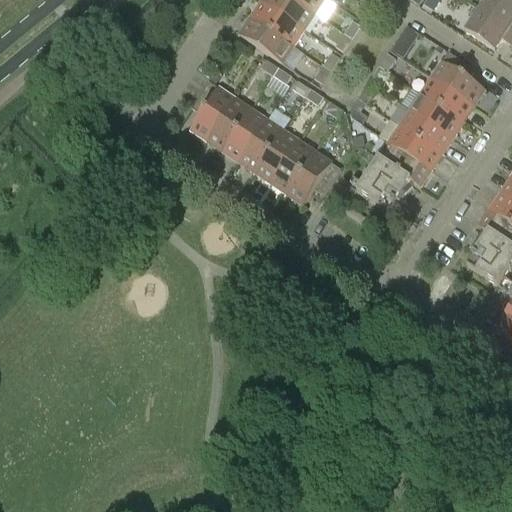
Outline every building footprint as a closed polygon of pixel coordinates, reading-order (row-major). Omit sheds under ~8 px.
[(264,0),(261,5),(303,33),(314,17),(287,0),(264,0)] [(287,0),(314,17),(325,1),(322,0),(287,0)] [(419,9),(425,1),(422,0),(409,0),(408,2),(419,9)] [(431,0),(427,0),(424,6),(433,12),(438,5),(431,0)] [(511,6),(502,0),(488,0),(479,14),(511,35),(511,6)] [(250,21),(293,49),(303,33),(261,5),(250,21)] [(357,18),(365,23),(374,11),(366,5),(357,18)] [(511,35),(479,14),(466,35),(495,54),(503,43),(511,49),(511,35)] [(250,21),(239,38),(282,66),(293,49),(250,21)] [(352,43),(361,30),(353,25),(344,37),(352,43)] [(344,56),(352,43),(344,37),(336,51),(344,56)] [(403,63),(411,50),(399,42),(391,54),(403,63)] [(448,56),(431,82),(473,110),(484,93),(469,83),(475,74),(448,56)] [(331,75),(340,62),(331,57),(323,70),(331,75)] [(379,71),(388,76),(396,63),(388,58),(379,71)] [(279,72),(266,63),(261,72),(273,80),(279,72)] [(322,88),(331,75),(323,70),(314,83),(322,88)] [(379,71),(371,83),(379,89),(388,76),(379,71)] [(279,72),(273,80),(286,89),(292,81),(279,72)] [(463,126),(473,110),(431,82),(421,98),(463,126)] [(235,103),(209,85),(191,112),(201,118),(190,134),(207,145),(235,103)] [(311,93),(298,85),(292,93),(305,101),(311,93)] [(374,96),(366,90),(358,103),(366,108),(374,96)] [(410,91),(400,107),(410,114),(452,142),(463,126),(421,98),(410,91)] [(311,93),(305,101),(318,110),(324,102),(311,93)] [(235,103),(207,145),(223,156),(251,113),(235,103)] [(343,114),(330,106),(325,114),(337,123),(343,114)] [(367,120),(353,110),(350,113),(352,122),(362,129),(367,120)] [(251,113),(223,156),(239,167),(267,124),(251,113)] [(442,158),(452,142),(410,114),(399,130),(442,158)] [(389,123),(379,139),(389,146),(431,174),(442,158),(399,130),(389,123)] [(267,124),(239,167),(255,177),(283,135),(267,124)] [(283,135),(255,177),(271,188),(299,145),(283,135)] [(364,149),(362,139),(352,141),(354,151),(364,149)] [(299,145),(271,188),(287,198),(315,156),(299,145)] [(389,146),(378,163),(421,191),(422,189),(421,189),(431,174),(389,146)] [(315,156),(287,198),(303,210),(314,194),(323,199),(341,173),(315,156)] [(389,217),(397,205),(403,196),(407,199),(412,191),(419,196),(422,191),(421,191),(378,163),(362,187),(353,181),(339,203),(348,209),(357,195),(389,217)] [(511,204),(511,181),(500,197),(511,204)] [(511,227),(511,204),(500,197),(490,212),(511,227)] [(511,250),(511,227),(490,212),(479,229),(511,250)] [(467,269),(511,298),(511,285),(505,281),(511,271),(511,250),(479,229),(478,229),(478,228),(477,228),(474,233),(481,237),(476,245),(480,248),(467,269)] [(511,347),(511,310),(495,336),(511,347)]
